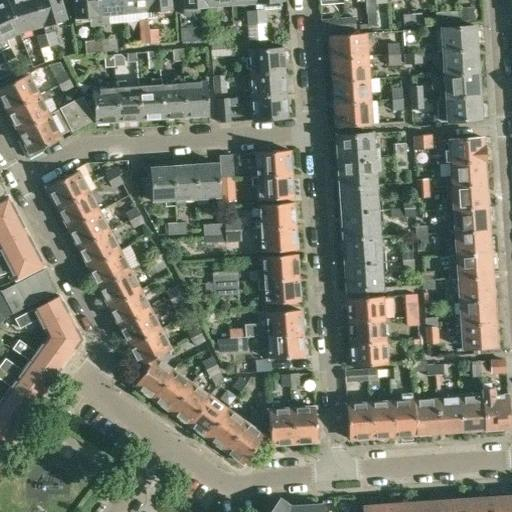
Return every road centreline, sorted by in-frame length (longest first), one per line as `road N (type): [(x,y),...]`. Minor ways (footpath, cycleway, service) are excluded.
road 1 (residential): [(310,132),(335,469)]
road 2 (residential): [(16,179),(102,338),(101,390),(164,441)]
road 3 (residential): [(16,179),(79,147),(310,132)]
road 4 (residential): [(511,211),(499,0)]
road 5 (residential): [(164,441),(230,483),(335,469)]
road 6 (residential): [(335,469),(511,457)]
road 7 (residential): [(301,0),(310,132)]
